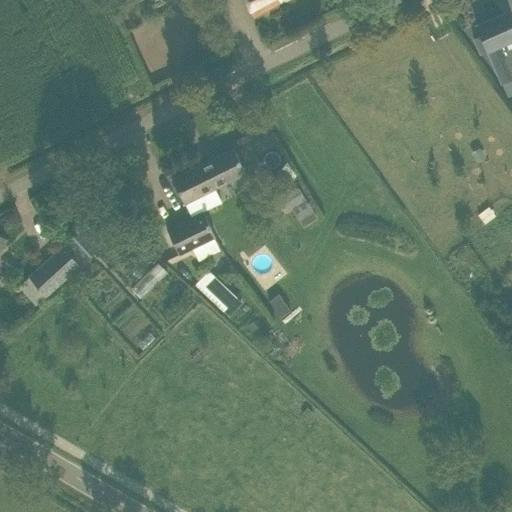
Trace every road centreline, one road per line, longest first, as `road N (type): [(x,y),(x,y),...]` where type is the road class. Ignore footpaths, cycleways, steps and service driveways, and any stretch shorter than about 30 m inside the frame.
road 1 (unclassified): [(0,197),(391,0)]
road 2 (tertiary): [(133,511),(0,432)]
